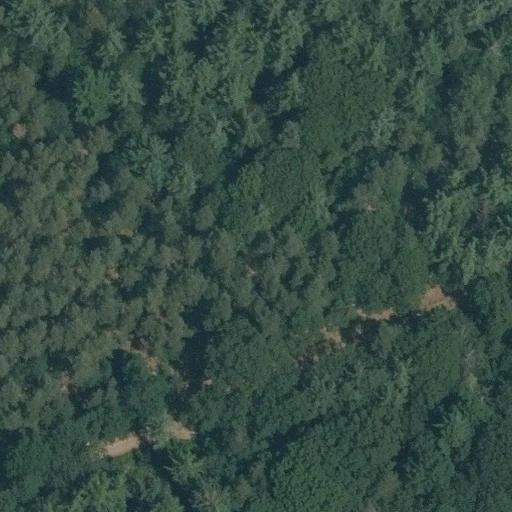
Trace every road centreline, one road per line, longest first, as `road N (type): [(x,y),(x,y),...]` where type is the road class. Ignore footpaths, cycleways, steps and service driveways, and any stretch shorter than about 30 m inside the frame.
road 1 (track): [(154,434),(511,274)]
road 2 (track): [(511,496),(355,445),(248,446),(154,434)]
road 3 (track): [(154,434),(0,500)]
